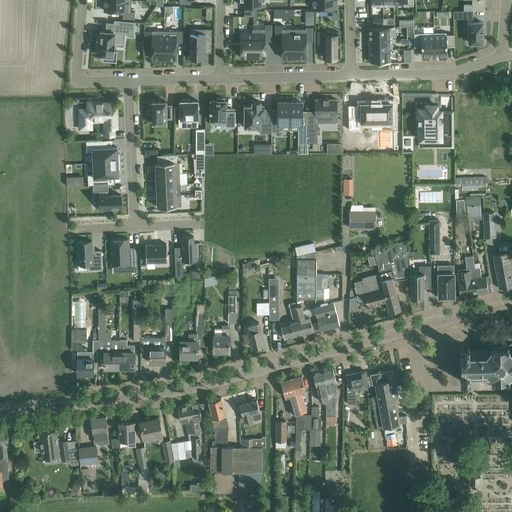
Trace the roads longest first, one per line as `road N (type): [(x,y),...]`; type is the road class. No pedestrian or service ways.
road 1 (residential): [(0,414),(209,385),(511,309)]
road 2 (residential): [(501,56),(449,73),(351,75)]
road 3 (residential): [(134,227),(127,81)]
road 4 (track): [(270,511),(271,367)]
road 5 (residential): [(351,75),(219,78)]
road 6 (residential): [(127,81),(78,76),(82,0)]
